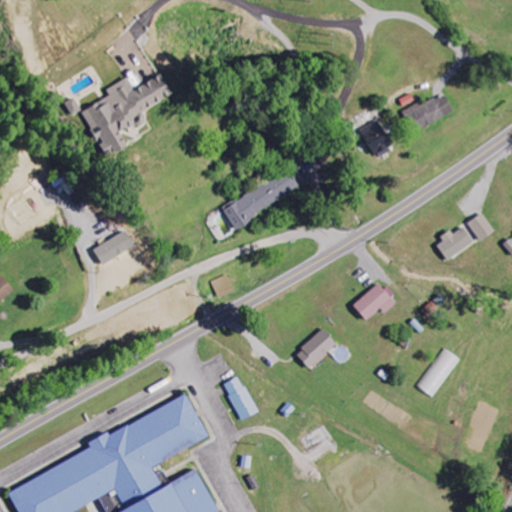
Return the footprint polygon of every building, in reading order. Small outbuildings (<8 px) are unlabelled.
[(152,66),(137,39),(147,33),(143,26),(107,46),(126,80),(152,66)] [(78,112),(93,144),(94,144),(101,157),(122,148),(116,134),(142,122),(138,112),(169,98),(159,77),(131,90),(127,80),(103,90),(108,99),(78,112)] [(451,115),(443,96),(404,112),(412,131),(451,115)] [(68,117),(78,113),(73,100),(63,103),(68,117)] [(357,133),(372,159),(391,148),(376,122),(357,133)] [(300,189),(289,171),(223,210),(234,228),(300,189)] [(68,196),(76,192),(68,175),(51,183),(57,195),(65,191),(68,196)] [(434,243),(445,261),(493,232),(482,215),(451,234),(451,233),(434,243)] [(212,282),(218,299),(234,292),(228,275),(212,282)] [(0,302),(12,292),(0,276),(0,302)] [(383,314),(396,303),(380,283),(352,306),(364,322),(379,309),(383,314)] [(336,345),(322,330),(295,354),(309,370),(336,345)] [(417,388),(433,399),(460,360),(444,349),(417,388)] [(241,421),(257,412),(244,388),(242,388),(236,378),(223,385),(228,396),(227,397),(241,421)] [(14,511),(5,495),(88,448),(85,443),(104,432),(107,436),(125,426),(125,427),(183,395),(206,437),(149,469),(159,488),(193,471),(215,511),(103,511),(96,499),(72,511),(14,511)] [(287,418),(280,412),(288,403),(295,409),(287,418)] [(239,468),(248,469),(250,458),(241,456),(239,468)] [(252,491),(260,487),(252,475),(245,479),(252,491)]
